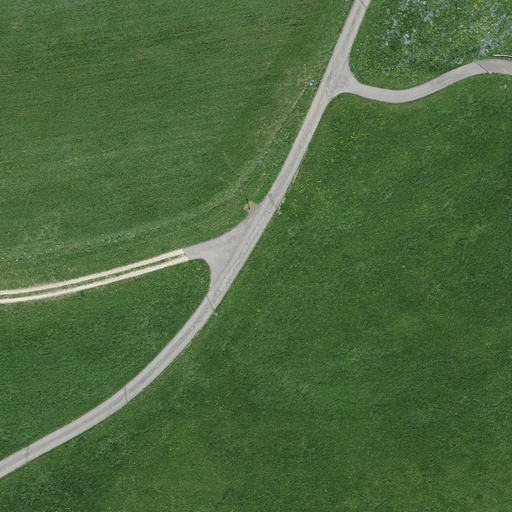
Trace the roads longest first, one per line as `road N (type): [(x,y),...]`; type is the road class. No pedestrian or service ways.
road 1 (unclassified): [(0,470),(122,398),(199,319),(274,197),(365,0)]
road 2 (track): [(0,295),(252,235)]
road 3 (track): [(333,76),(404,96),(460,71),(511,68)]
